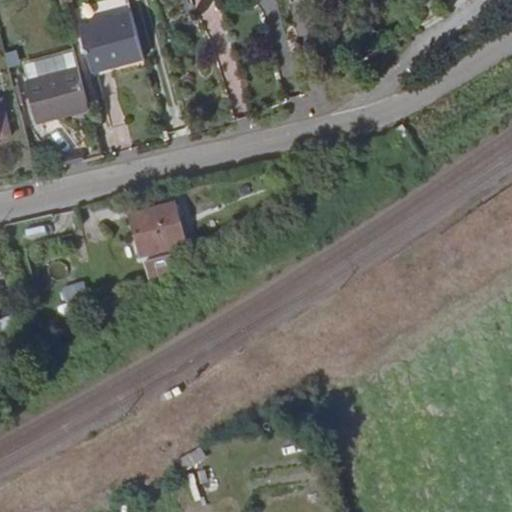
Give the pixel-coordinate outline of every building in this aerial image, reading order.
[(148,68),(136,22),(83,35),(95,81),(148,68)] [(90,107),(80,69),(27,83),(37,123),(65,117),(64,113),(90,107)] [(0,106),(0,145),(0,147),(10,144),(0,106)] [(185,235),(176,194),(133,205),(143,245),(145,244),(183,235),(185,235)] [(361,210),(350,194),(338,201),(349,219),(361,210)] [(187,251),(183,235),(145,244),(149,260),(187,251)] [(0,333),(0,334),(18,324),(11,313),(0,319),(0,333)]
